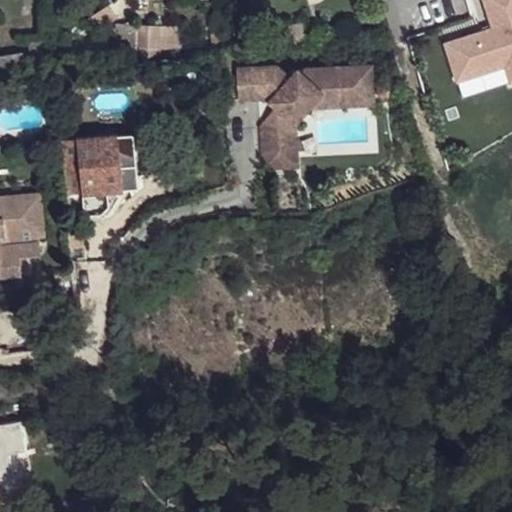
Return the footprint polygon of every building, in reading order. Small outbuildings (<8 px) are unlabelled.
[(511,81),(511,0),(484,0),(493,27),(445,41),(456,80),(504,65),(509,82),(511,81)] [(138,22),(117,21),(116,52),(136,53),(136,45),(138,22)] [(138,22),(136,45),(141,46),(141,56),(155,57),(156,47),(160,47),(162,24),(138,22)] [(293,40),(305,38),(303,22),(297,22),(290,24),(293,40)] [(162,34),(160,47),(185,48),(186,25),(162,24),(162,34)] [(30,50),(33,66),(50,63),(46,38),(29,40),(30,50)] [(0,71),(33,66),(30,50),(0,54),(0,71)] [(277,64),(238,66),(240,98),(267,96),(278,106),(262,124),(265,167),(291,165),(289,148),(298,147),(296,124),(312,106),(325,90),(346,89),(347,104),(376,102),(373,62),(299,67),(291,76),(277,64)] [(346,89),(325,90),(312,106),(347,104),(346,89)] [(64,109),(79,107),(77,96),(63,99),(64,109)] [(82,190),(82,192),(137,186),(135,160),(120,161),(116,132),(75,136),(78,156),(64,157),(67,191),(82,190)] [(64,157),(78,156),(75,136),(61,138),(62,157),(64,157)] [(289,148),(291,165),(299,165),(298,147),(289,148)] [(0,272),(20,270),(20,267),(26,266),(24,253),(39,251),(38,233),(44,232),(39,190),(0,194),(0,272)] [(164,433),(176,430),(173,418),(161,421),(164,433)] [(0,453),(25,449),(20,419),(0,423),(0,453)]
